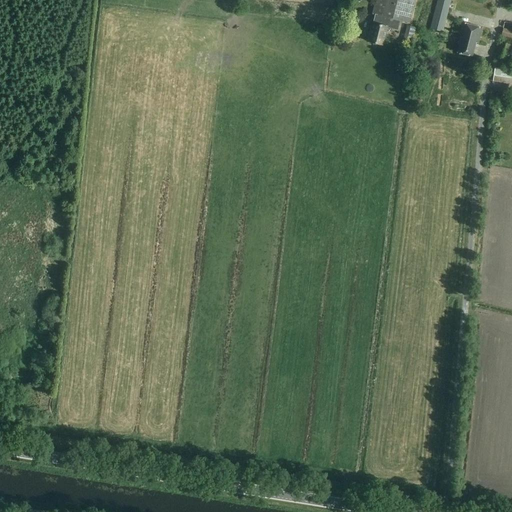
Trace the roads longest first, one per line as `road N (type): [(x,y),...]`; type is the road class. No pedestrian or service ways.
road 1 (unclassified): [(445,511),(498,0)]
road 2 (tertiary): [(406,511),(0,447)]
